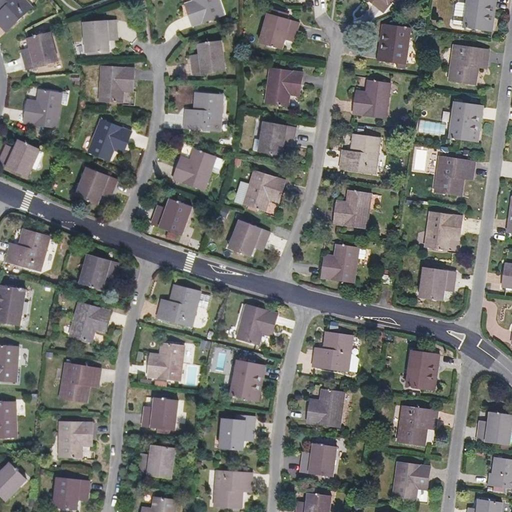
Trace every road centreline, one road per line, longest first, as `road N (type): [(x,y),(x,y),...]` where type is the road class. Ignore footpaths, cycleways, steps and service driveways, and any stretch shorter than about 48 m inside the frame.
road 1 (residential): [(470,339),(511,52)]
road 2 (residential): [(156,253),(118,383),(106,511)]
road 3 (residential): [(274,289),(311,191),(337,38)]
road 4 (residential): [(308,299),(280,409),(271,511)]
road 5 (residential): [(114,239),(145,160),(161,57)]
road 6 (residential): [(470,339),(446,511)]
road 7 (residential): [(470,339),(308,299)]
road 8 (residential): [(274,289),(156,253)]
road 9 (residential): [(114,239),(1,192)]
